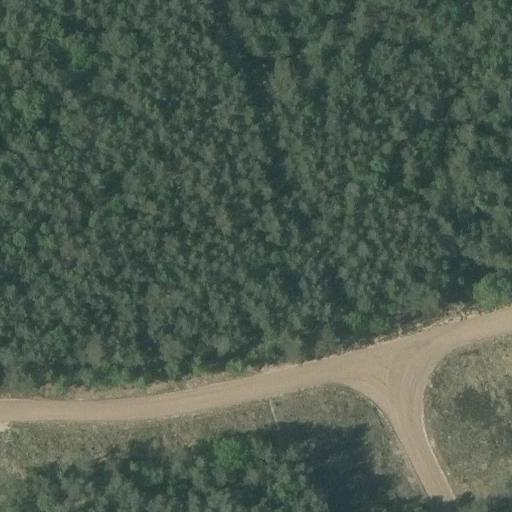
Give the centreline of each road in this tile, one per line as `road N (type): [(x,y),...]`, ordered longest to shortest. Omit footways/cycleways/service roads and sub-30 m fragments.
road 1 (track): [(511,316),(162,406),(0,407)]
road 2 (track): [(445,511),(375,357)]
